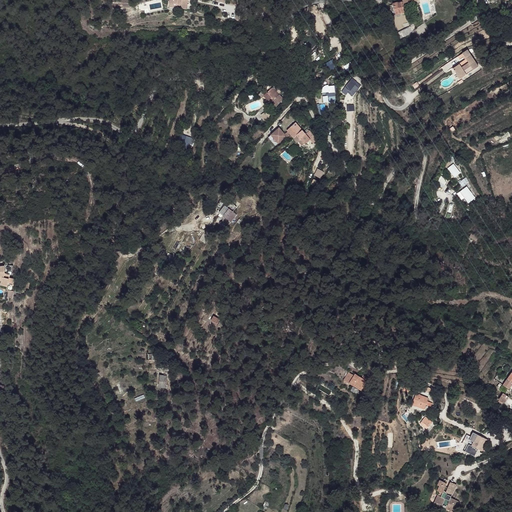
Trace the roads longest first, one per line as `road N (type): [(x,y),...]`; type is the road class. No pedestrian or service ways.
road 1 (residential): [(223,511),(254,487),(262,433),(294,382),(315,366),(354,362),(424,380),(446,395),(444,419),(491,438)]
road 2 (unclassified): [(275,46),(163,97),(137,127),(75,114),(0,122)]
